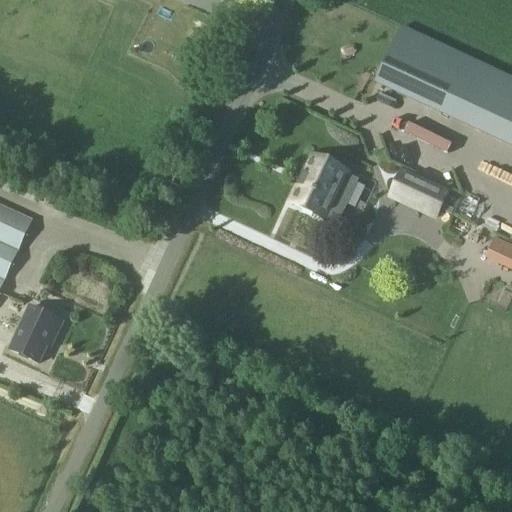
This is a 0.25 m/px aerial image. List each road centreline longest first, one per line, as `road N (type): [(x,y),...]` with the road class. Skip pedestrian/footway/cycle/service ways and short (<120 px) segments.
road 1 (unclassified): [(50,511),(287,0)]
road 2 (unknown): [(268,41),(308,83),(461,161),(484,180),(487,202)]
road 3 (unknown): [(10,284),(28,248),(51,240),(78,242),(157,280)]
